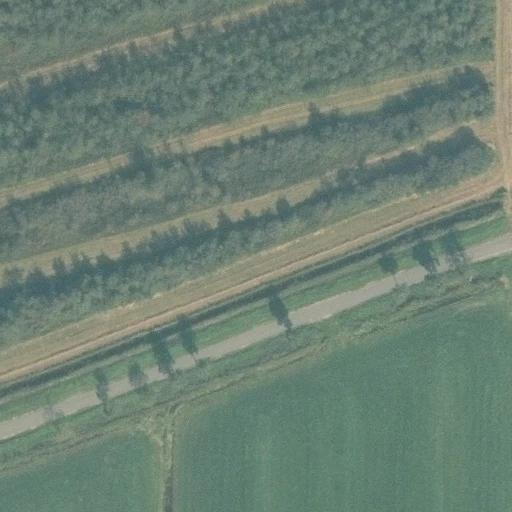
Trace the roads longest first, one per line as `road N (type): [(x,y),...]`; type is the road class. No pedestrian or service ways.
road 1 (tertiary): [(0,431),(511,242)]
road 2 (track): [(511,164),(505,0)]
